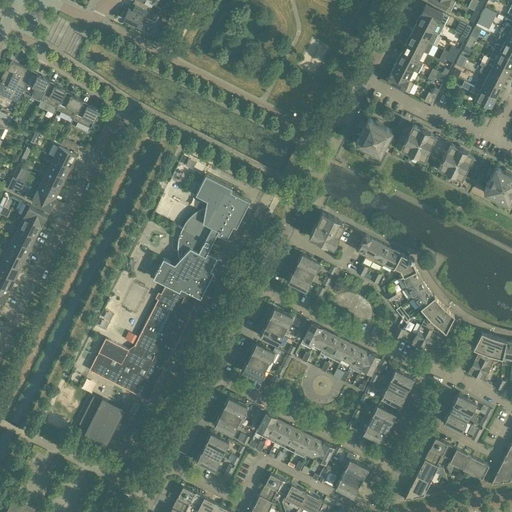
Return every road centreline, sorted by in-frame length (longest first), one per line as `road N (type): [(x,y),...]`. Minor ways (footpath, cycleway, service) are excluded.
road 1 (residential): [(0,347),(118,105),(3,27)]
road 2 (residential): [(378,463),(357,505),(265,459),(237,498),(169,465)]
road 3 (residential): [(457,378),(258,286)]
road 4 (residential): [(378,463),(214,375)]
road 5 (residential): [(495,140),(363,80)]
road 6 (residential): [(151,498),(33,440)]
